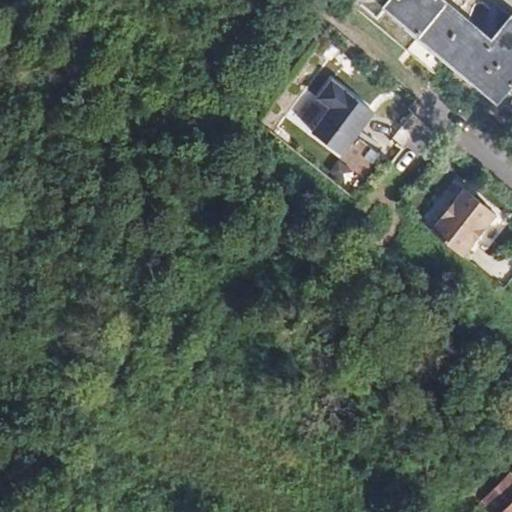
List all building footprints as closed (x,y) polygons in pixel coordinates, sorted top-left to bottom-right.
[(511,10),(492,36),(447,0),(389,0),(388,3),(497,92),(511,73),(511,10)] [(372,139),(385,123),(343,89),(329,104),(372,139)] [(321,140),(350,164),(372,139),(329,104),(328,106),(341,116),(321,140)] [(453,204),(484,229),(496,214),(464,190),(453,204)] [(442,241),(462,257),(484,229),(453,204),(430,232),(442,241)] [(511,511),(511,490),(499,478),(496,480),(485,491),(475,501),(486,511),(511,511)]
